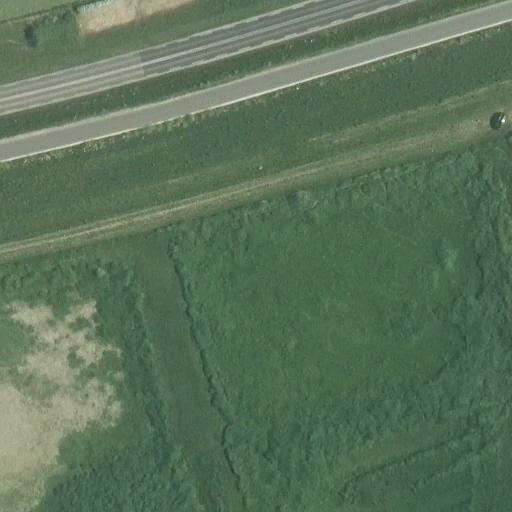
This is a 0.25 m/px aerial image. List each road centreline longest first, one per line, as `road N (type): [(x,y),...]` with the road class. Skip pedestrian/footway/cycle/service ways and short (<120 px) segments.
road 1 (unclassified): [(0,147),(511,6)]
road 2 (secondary): [(360,0),(198,51),(0,99)]
